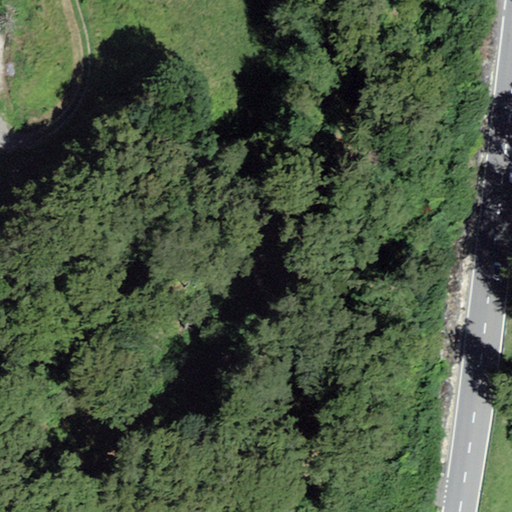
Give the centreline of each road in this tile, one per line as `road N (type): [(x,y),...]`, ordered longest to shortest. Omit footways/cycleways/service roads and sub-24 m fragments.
road 1 (primary): [(511,71),(457,511)]
road 2 (track): [(76,0),(89,69),(70,111),(34,139),(17,135),(0,107)]
